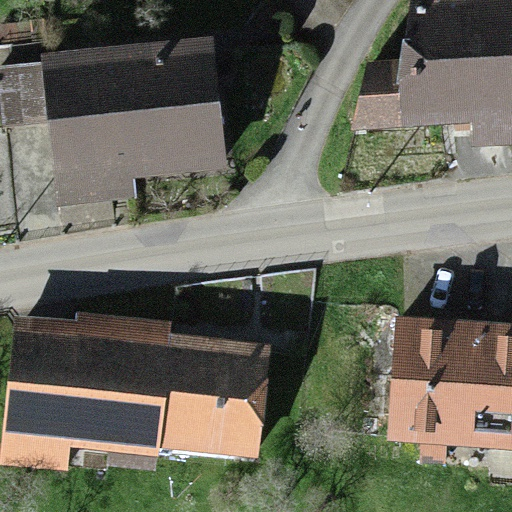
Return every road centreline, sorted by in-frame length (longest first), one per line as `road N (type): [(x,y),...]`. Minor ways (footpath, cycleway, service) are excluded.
road 1 (tertiary): [(271,239),(0,284)]
road 2 (residential): [(384,0),(333,59),(287,174),(271,239)]
road 3 (tertiary): [(511,208),(271,239)]
